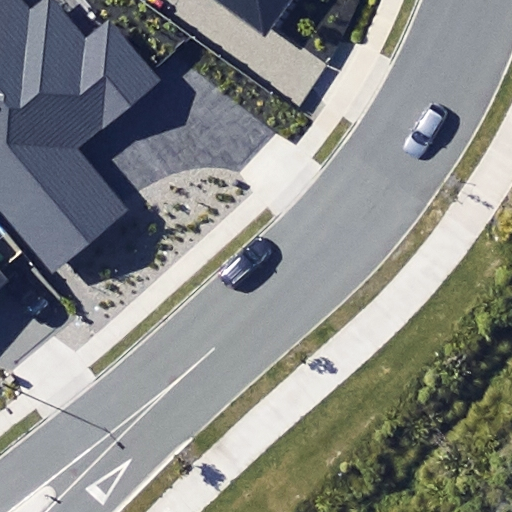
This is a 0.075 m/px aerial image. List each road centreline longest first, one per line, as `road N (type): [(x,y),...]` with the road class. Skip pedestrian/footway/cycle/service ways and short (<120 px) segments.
road 1 (residential): [(178,378),(340,231),(413,126),(473,0)]
road 2 (residential): [(0,489),(178,378)]
road 3 (residential): [(178,378),(76,511)]
